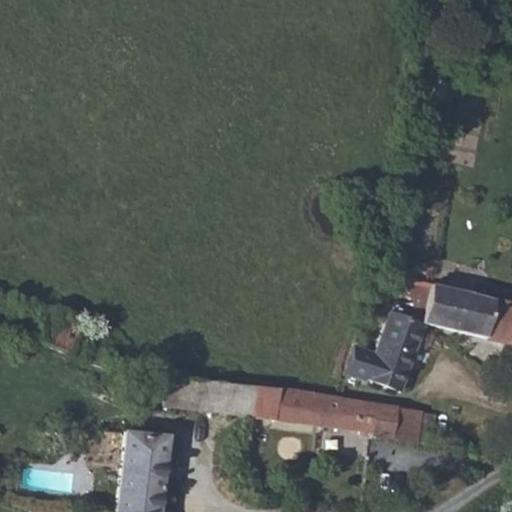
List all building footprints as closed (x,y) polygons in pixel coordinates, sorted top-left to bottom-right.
[(428,291),(420,323),(511,345),(511,304),(430,285),(428,291)] [(391,308),(389,314),(420,326),(420,323),(428,291),(414,288),(409,307),(404,305),(400,305),(397,309),(391,308)] [(386,313),(376,341),(410,354),(420,326),(389,314),(386,313)] [(376,341),(363,378),(396,392),(410,354),(376,341)] [(83,343),(77,360),(103,370),(110,353),(83,343)] [(274,389),(164,375),(159,406),(253,419),(354,430),(357,401),(353,400),(276,388),(274,389)] [(357,401),(354,430),(370,432),(370,436),(390,438),(395,407),(391,406),(357,401)] [(395,407),(390,438),(414,441),(417,412),(417,411),(395,407)] [(417,412),(414,441),(428,442),(432,414),(417,412)] [(102,451),(116,453),(118,432),(103,431),(102,451)] [(154,511),(164,437),(122,432),(111,511),(154,511)]
